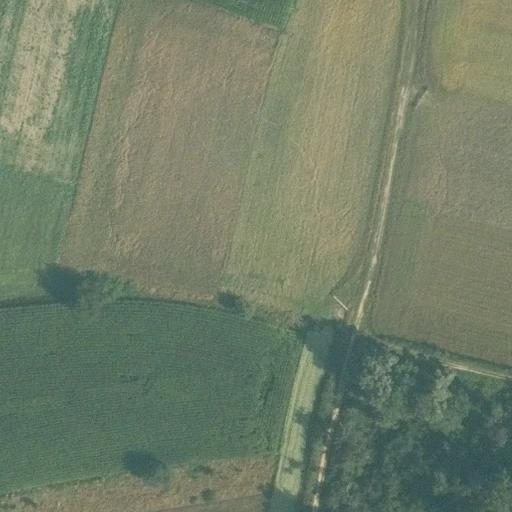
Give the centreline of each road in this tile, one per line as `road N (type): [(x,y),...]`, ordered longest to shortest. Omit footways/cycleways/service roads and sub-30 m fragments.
road 1 (track): [(355,342),(425,0)]
road 2 (track): [(315,511),(355,342)]
road 3 (track): [(355,342),(511,383)]
